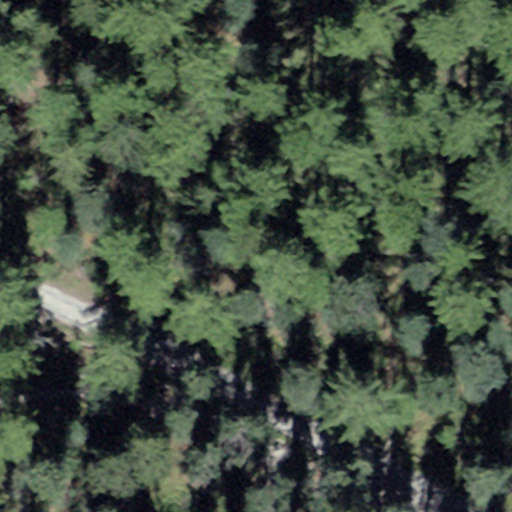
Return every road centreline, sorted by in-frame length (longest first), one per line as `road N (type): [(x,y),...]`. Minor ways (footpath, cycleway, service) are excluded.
road 1 (track): [(0,275),(377,456)]
road 2 (track): [(496,511),(377,456)]
